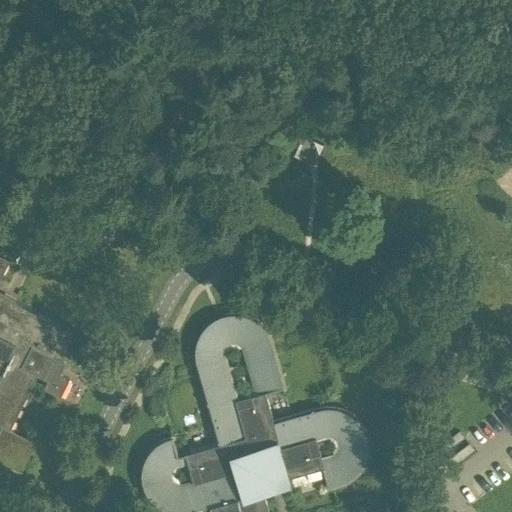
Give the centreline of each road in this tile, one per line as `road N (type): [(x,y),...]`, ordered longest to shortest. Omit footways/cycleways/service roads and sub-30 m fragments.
road 1 (residential): [(511,368),(392,327),(252,262),(217,258)]
road 2 (residential): [(205,261),(179,280),(60,511)]
road 3 (residential): [(0,125),(180,225),(205,261)]
